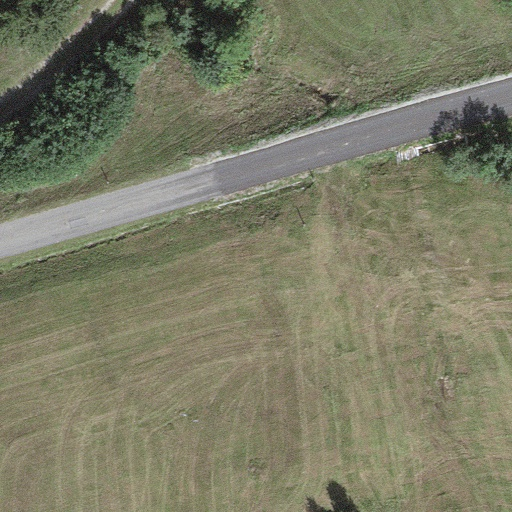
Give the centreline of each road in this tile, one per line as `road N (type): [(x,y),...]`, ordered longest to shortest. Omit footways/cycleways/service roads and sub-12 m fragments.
road 1 (unclassified): [(511,94),(0,238)]
road 2 (track): [(120,0),(0,109)]
